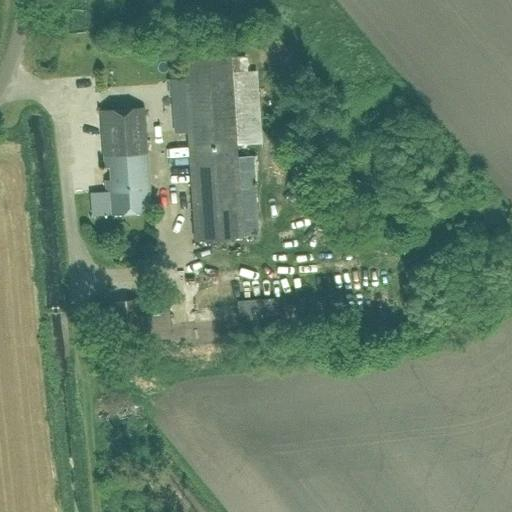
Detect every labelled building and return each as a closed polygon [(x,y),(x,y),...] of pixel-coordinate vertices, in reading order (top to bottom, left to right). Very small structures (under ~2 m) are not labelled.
[(191,240),(239,237),(227,60),(180,63),(191,240)] [(261,139),(258,67),(233,68),(236,140),(261,139)] [(109,214),(148,211),(141,110),(98,113),(101,167),(106,166),(107,178),(102,179),(103,190),(107,190),(109,214)] [(253,152),(237,153),(242,229),(259,228),(253,152)] [(109,214),(107,190),(103,190),(95,190),(97,214),(109,214)] [(138,299),(108,302),(113,348),(143,345),(138,299)]
